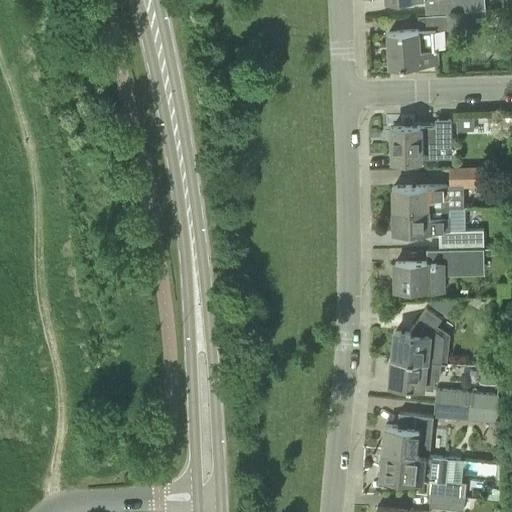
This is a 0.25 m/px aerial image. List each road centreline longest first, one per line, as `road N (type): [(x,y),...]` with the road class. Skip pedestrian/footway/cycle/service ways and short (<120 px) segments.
road 1 (secondary): [(209,511),(188,210),(147,0)]
road 2 (residential): [(331,511),(349,290),(343,94)]
road 3 (residential): [(343,94),(511,89)]
